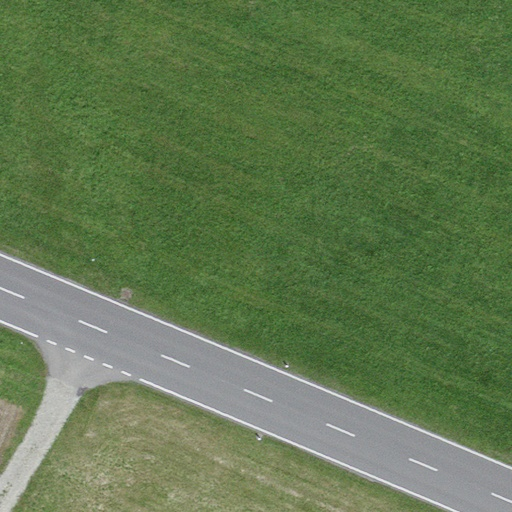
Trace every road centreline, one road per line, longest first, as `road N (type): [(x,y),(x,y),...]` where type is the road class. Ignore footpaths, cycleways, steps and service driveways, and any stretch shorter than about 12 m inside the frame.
road 1 (primary): [(511,506),(0,293)]
road 2 (track): [(103,336),(0,497)]
